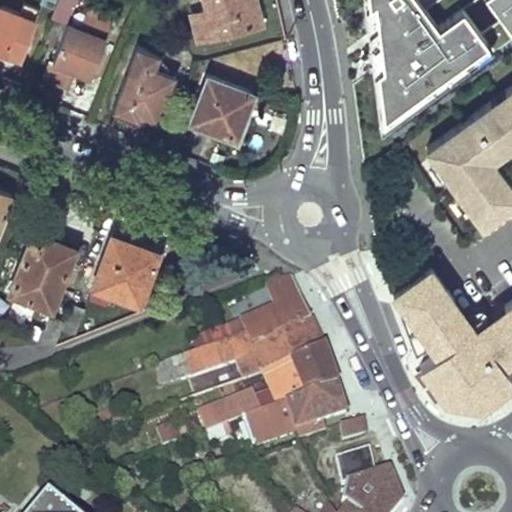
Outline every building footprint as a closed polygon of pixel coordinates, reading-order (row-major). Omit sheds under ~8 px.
[(21,0),(18,10),(0,2),(0,48),(2,50),(7,35),(22,42),(36,6),(23,0),(21,0)] [(71,4),(60,0),(54,0),(48,16),(64,21),(71,4)] [(202,0),(205,9),(189,12),(195,40),(259,25),(252,0),(202,0)] [(365,0),(367,5),(370,2),(379,66),(375,69),(382,116),(483,41),(458,7),(434,25),(415,0),(365,0)] [(511,0),(486,0),(506,26),(511,20),(511,0)] [(90,74),(112,16),(86,6),(78,26),(64,21),(43,77),(65,86),(72,68),(90,74)] [(17,56),(22,42),(7,35),(2,50),(17,56)] [(158,53),(135,44),(111,108),(137,118),(138,113),(156,120),(174,73),(153,65),(158,53)] [(250,92),(204,75),(188,119),(234,135),(250,92)] [(511,83),(425,146),(477,217),(511,193),(511,187),(492,161),(484,167),(477,157),(511,132),(511,83)] [(0,220),(10,195),(0,191),(0,220)] [(30,255),(38,234),(29,230),(21,251),(30,255)] [(21,251),(7,287),(49,304),(72,247),(38,234),(30,255),(21,251)] [(138,301),(157,251),(111,234),(92,284),(138,301)] [(449,290),(454,287),(429,253),(387,283),(418,358),(423,362),(466,325),(463,322),(468,319),(449,290)] [(247,342),(306,317),(285,275),(263,285),(269,304),(191,339),(194,348),(243,331),(247,342)] [(511,287),(501,296),(504,303),(478,320),(481,324),(470,332),(466,325),(423,362),(434,374),(446,387),(453,390),(463,395),(473,397),(479,397),(483,397),(489,396),(495,394),(502,390),(509,386),(511,382),(511,367),(505,358),(511,352),(511,287)] [(72,333),(83,307),(71,302),(61,328),(72,333)] [(53,345),(62,320),(48,315),(43,329),(40,328),(36,337),(53,345)] [(260,369),(318,344),(306,317),(247,342),(243,331),(194,348),(148,366),(156,384),(182,373),(251,349),(260,369)] [(281,401),(332,382),(318,344),(260,369),(258,369),(266,389),(250,395),(248,390),(196,413),(202,429),(226,420),(281,401)] [(316,417),(341,408),(332,382),(281,401),(290,426),(316,417)] [(290,426),(281,401),(226,420),(229,428),(233,427),(236,436),(243,434),(247,444),(291,431),(290,426)] [(362,416),(335,424),(339,436),(366,429),(362,416)] [(293,437),(320,429),(316,417),(290,426),(291,431),(293,437)] [(390,511),(399,500),(388,465),(375,470),(366,446),(329,460),(338,483),(342,482),(339,501),(345,504),(339,511),(390,511)] [(136,504),(123,493),(120,497),(133,508),(136,504)] [(57,511),(42,499),(31,511),(57,511)] [(244,511),(233,502),(224,511),(244,511)]
